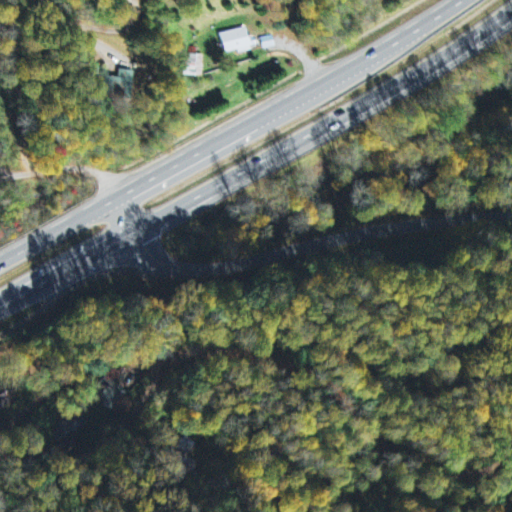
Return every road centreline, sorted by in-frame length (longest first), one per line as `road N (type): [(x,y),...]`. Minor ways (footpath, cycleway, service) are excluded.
road 1 (trunk): [(0,300),(425,66),(509,0)]
road 2 (trunk): [(462,0),(276,115),(0,261)]
road 3 (residential): [(73,258),(71,283),(0,338),(103,359),(132,350),(164,359),(159,392),(87,499)]
road 4 (residential): [(113,198),(149,255),(189,269),(511,223)]
